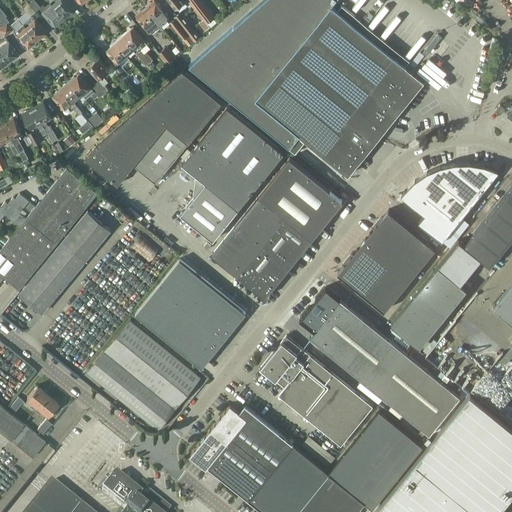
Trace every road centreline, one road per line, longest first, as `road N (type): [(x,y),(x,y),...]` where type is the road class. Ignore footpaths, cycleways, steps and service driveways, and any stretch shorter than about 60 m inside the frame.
road 1 (unclassified): [(159,458),(396,165),(464,142),(511,157)]
road 2 (unclassified): [(159,458),(0,329)]
road 3 (unknown): [(411,0),(460,52),(464,142)]
road 4 (residential): [(0,93),(125,0)]
